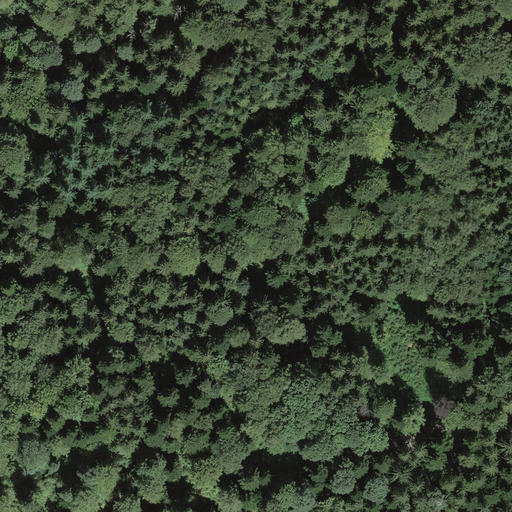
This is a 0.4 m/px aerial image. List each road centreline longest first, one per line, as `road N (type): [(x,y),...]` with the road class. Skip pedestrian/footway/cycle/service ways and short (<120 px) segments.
road 1 (track): [(0,269),(257,266),(281,251),(353,169),(439,116),(511,52)]
road 2 (track): [(248,0),(206,70),(163,94),(0,111)]
